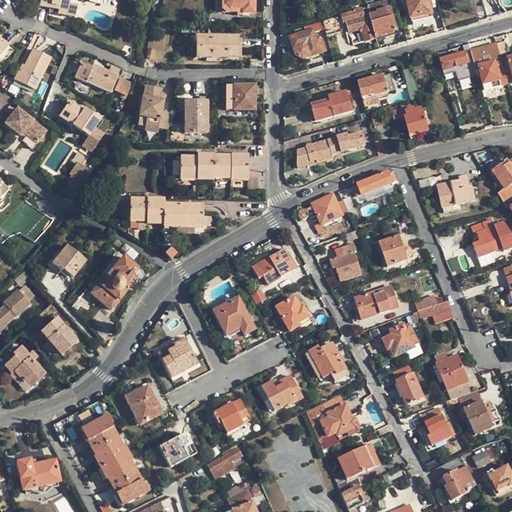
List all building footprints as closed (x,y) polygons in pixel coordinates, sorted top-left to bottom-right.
[(39,0),(38,6),(49,8),(49,5),(67,8),(68,4),(68,0),(39,0)] [(214,0),(215,11),(221,9),(225,13),(254,13),(253,0),(214,0)] [(384,0),(368,5),(368,7),(371,15),(377,14),(376,11),(390,7),(387,0),(384,0)] [(411,19),(431,14),(428,0),(406,0),(408,6),(411,19)] [(66,15),(74,17),(76,6),(68,4),(67,8),(66,15)] [(49,8),(48,12),(66,15),(67,8),(49,5),(49,8)] [(364,18),(362,9),(323,23),(327,36),(345,31),(343,24),(346,23),(350,34),(361,31),(365,42),(375,39),(375,37),(397,31),(390,7),(376,11),(377,14),(371,15),(364,18)] [(432,18),(431,14),(411,19),(412,23),(432,18)] [(330,48),(327,36),(323,23),(318,24),(310,27),(311,31),(290,38),(296,56),(303,60),(321,54),(321,52),(325,51),(325,50),(330,48)] [(195,58),(237,58),(237,37),(195,37),(195,58)] [(0,65),(12,51),(0,41),(0,65)] [(505,41),(496,44),(500,57),(508,54),(505,41)] [(471,51),(474,65),(475,67),(478,66),(486,92),(493,90),(493,89),(508,85),(500,57),(496,44),(471,51)] [(32,50),(24,66),(21,71),(19,69),(14,79),(33,89),(49,60),(32,50)] [(469,63),(470,66),(474,65),(471,51),(466,53),(469,63)] [(466,53),(440,61),(443,71),(469,63),(466,53)] [(116,76),(107,72),(93,66),(91,69),(80,64),(73,80),(84,84),(84,83),(109,93),(116,76)] [(467,80),(478,77),(475,67),(474,65),(470,66),(464,68),(467,80)] [(111,66),(107,72),(116,76),(118,70),(111,66)] [(419,98),(411,68),(403,71),(411,100),(419,98)] [(391,75),(358,83),(365,108),(380,104),(377,95),(395,90),(391,75)] [(120,95),(126,97),(130,85),(119,80),(114,92),(120,95)] [(453,80),(446,82),(448,89),(455,87),(453,80)] [(159,104),(160,96),(161,90),(147,87),(144,99),(142,98),(139,117),(148,119),(147,126),(160,128),(169,130),(172,114),(163,112),(164,106),(159,104)] [(224,87),(224,111),(253,111),(253,87),(224,87)] [(329,100),(311,105),(315,122),(352,112),(347,92),(329,98),(329,100)] [(207,101),(186,102),(186,134),(208,134),(207,101)] [(80,112),(77,110),(68,103),(59,117),(87,136),(92,129),(98,120),(82,109),(80,112)] [(419,132),(419,135),(429,132),(422,107),(415,110),(413,103),(401,107),(402,110),(392,113),(395,120),(404,117),(410,135),(419,132)] [(15,108),(3,123),(19,135),(22,132),(35,142),(44,131),(15,108)] [(174,110),(171,130),(182,132),(185,111),(174,110)] [(381,112),(371,115),(375,128),(384,125),(381,112)] [(138,125),(147,126),(148,119),(139,117),(138,125)] [(102,135),(92,129),(87,136),(82,144),(91,151),(102,135)] [(17,138),(30,148),(35,142),(22,132),(19,135),(17,138)] [(316,161),(317,163),(333,158),(332,156),(365,146),(362,134),(348,138),(347,135),(335,139),(335,140),(306,148),(307,149),(297,152),(297,167),(316,161)] [(383,141),(375,143),(379,156),(379,157),(387,154),(387,153),(383,141)] [(73,163),(77,167),(82,170),(88,160),(80,153),(73,163)] [(213,180),(214,179),(214,157),(214,156),(196,156),(196,158),(196,180),(213,180)] [(230,156),(230,157),(230,179),(230,180),(248,180),(248,156),(230,156)] [(230,157),(214,157),(214,179),(230,179),(230,157)] [(196,180),(196,158),(179,158),(179,180),(196,180)] [(317,164),(317,163),(316,161),(297,167),(298,170),(317,164)] [(511,161),(507,164),(501,168),(499,166),(492,170),(493,171),(504,188),(501,191),(497,193),(503,203),(511,196),(511,183),(511,184),(511,183),(511,161)] [(87,173),(82,170),(77,167),(70,177),(73,178),(68,185),(76,191),(87,173)] [(357,197),(363,194),(394,181),(390,171),(356,185),(357,185),(353,187),(357,197)] [(489,173),(501,191),(504,188),(493,171),(489,173)] [(469,187),(466,175),(458,177),(459,180),(437,185),(442,208),(443,208),(445,214),(453,211),(452,205),(473,200),(470,187),(469,187)] [(398,190),(394,181),(363,194),(367,202),(398,190)] [(307,208),(308,212),(315,227),(349,212),(345,204),(338,207),(333,195),(313,204),(313,205),(307,208)] [(511,196),(503,203),(507,208),(508,209),(510,208),(511,210),(511,196)] [(343,199),(345,204),(349,212),(350,214),(356,211),(349,197),(343,199)] [(129,223),(131,223),(146,223),(146,200),(129,200),(129,223)] [(146,223),(146,225),(162,225),(163,205),(163,200),(146,200),(146,223)] [(17,228),(17,232),(33,241),(40,228),(42,229),(50,219),(22,201),(1,226),(8,230),(17,228)] [(178,228),(187,228),(187,206),(163,205),(162,225),(162,228),(178,228)] [(203,206),(187,206),(187,228),(195,228),(202,228),(202,227),(210,227),(210,218),(202,217),(203,206)] [(503,249),(491,219),(471,226),(474,234),(475,234),(478,241),(472,243),(477,258),(503,249)] [(18,233),(17,232),(17,228),(8,230),(1,226),(0,227),(0,240),(1,241),(6,236),(18,233)] [(403,234),(398,236),(403,249),(405,249),(406,249),(409,251),(403,234)] [(403,249),(398,236),(379,243),(387,266),(408,259),(410,256),(410,253),(409,251),(406,249),(405,249),(403,249)] [(130,248),(115,239),(112,244),(127,253),(130,248)] [(330,260),(332,269),(336,268),(338,273),(340,281),(361,274),(354,253),(356,252),(353,244),(340,248),(343,256),(330,260)] [(57,252),(48,263),(60,272),(61,270),(72,278),(85,261),(65,245),(59,253),(57,252)] [(138,253),(130,248),(127,253),(135,258),(138,253)] [(296,269),(284,249),(269,258),(270,260),(253,269),(258,278),(262,275),(268,285),(296,269)] [(170,250),(165,254),(170,260),(175,255),(170,250)] [(136,269),(121,257),(111,269),(107,266),(102,273),(96,283),(97,284),(90,292),(110,309),(134,280),(132,275),(136,269)] [(26,285),(19,290),(29,301),(35,295),(26,285)] [(30,304),(29,301),(19,290),(18,288),(3,301),(5,304),(0,307),(0,330),(4,327),(4,326),(15,316),(16,316),(30,304)] [(372,292),(359,296),(362,304),(357,305),(362,320),(390,310),(389,307),(392,306),(389,298),(386,298),(384,293),(374,296),(372,292)] [(415,302),(418,312),(437,305),(435,299),(434,295),(415,302)] [(444,302),(442,296),(435,299),(437,305),(444,302)] [(214,311),(216,315),(226,335),(240,327),(243,334),(244,335),(255,330),(239,298),(214,311)] [(290,331),(299,326),(298,323),(309,317),(303,306),(300,308),(298,305),(294,298),(277,307),(290,331)] [(454,317),(448,301),(444,302),(437,305),(418,312),(418,313),(420,319),(433,315),(436,324),(454,317)] [(313,315),(303,306),(309,317),(298,323),(299,326),(312,318),(313,315)] [(413,324),(421,321),(420,319),(418,313),(410,316),(413,324)] [(226,343),(243,334),(240,327),(226,335),(216,315),(212,317),(226,343)] [(59,358),(76,343),(54,319),(37,333),(59,358)] [(403,325),(397,328),(399,332),(392,335),(383,340),(388,350),(390,348),(394,357),(414,348),(413,345),(417,343),(409,325),(404,327),(403,325)] [(184,339),(173,344),(175,350),(186,344),(184,339)] [(78,346),(76,343),(59,358),(62,360),(78,346)] [(323,378),(330,374),(334,372),(336,375),(346,370),(347,370),(332,343),(320,350),(318,347),(308,351),(309,353),(322,376),(323,378)] [(157,353),(162,362),(170,377),(197,364),(186,344),(175,350),(173,344),(157,353)] [(24,358),(26,356),(18,347),(10,355),(12,357),(1,366),(9,375),(13,371),(21,380),(20,382),(21,383),(23,382),(29,388),(42,377),(30,363),(24,358)] [(155,350),(144,356),(151,368),(162,362),(157,353),(155,350)] [(30,353),(26,356),(24,358),(30,363),(35,359),(30,353)] [(318,378),(322,376),(309,353),(305,355),(318,378)] [(434,357),(437,364),(448,359),(445,353),(434,357)] [(456,356),(448,359),(437,364),(436,364),(451,400),(471,393),(456,356)] [(409,364),(392,371),(396,381),(413,374),(409,364)] [(349,376),(346,370),(336,375),(334,372),(330,374),(335,382),(349,376)] [(15,386),(20,382),(21,380),(13,371),(9,375),(7,376),(15,386)] [(423,398),(413,374),(396,381),(406,405),(423,398)] [(273,385),(272,383),(262,388),(268,400),(274,410),(274,411),(286,404),(287,406),(303,398),(291,376),(279,382),(273,385)] [(161,413),(147,386),(124,397),(138,425),(161,413)] [(486,414),(476,391),(471,393),(451,400),(448,401),(450,405),(460,401),(473,430),(494,421),(496,419),(496,418),(490,401),(487,403),(491,412),(486,414)] [(213,414),(219,424),(222,423),(224,428),(227,434),(245,425),(244,423),(250,420),(240,400),(213,414)] [(269,412),(274,410),(268,400),(263,402),(269,412)] [(328,414),(323,403),(321,404),(306,412),(319,441),(335,433),(337,436),(345,433),(347,437),(359,432),(359,429),(355,420),(352,419),(346,406),(328,414)] [(421,415),(427,430),(430,435),(427,437),(431,446),(452,436),(438,407),(421,415)] [(91,449),(116,435),(110,424),(112,423),(107,414),(80,429),(91,449)] [(495,425),(494,421),(473,430),(475,434),(495,425)] [(195,454),(184,433),(158,447),(169,468),(195,454)] [(339,441),(347,437),(345,433),(337,436),(339,441)] [(91,449),(101,467),(128,452),(123,445),(122,446),(116,435),(91,449)] [(222,453),(224,456),(208,465),(216,479),(235,468),(234,466),(242,462),(239,458),(241,456),(237,448),(235,449),(234,446),(222,453)] [(367,446),(364,447),(369,459),(373,457),(367,446)] [(211,450),(215,457),(220,453),(216,447),(211,450)] [(356,476),(373,468),(369,459),(364,447),(338,459),(347,479),(337,484),(341,494),(359,486),(360,485),(356,476)] [(489,449),(486,451),(490,461),(494,459),(489,449)] [(478,467),(490,461),(486,451),(473,457),(478,467)] [(101,467),(111,486),(136,472),(130,461),(132,460),(128,452),(101,467)] [(439,462),(435,454),(426,459),(430,467),(439,462)] [(30,465),(29,460),(16,463),(22,489),(60,482),(54,460),(36,464),(30,465)] [(488,475),(496,490),(507,484),(509,486),(511,484),(511,474),(507,465),(488,475)] [(449,489),(446,491),(451,501),(470,491),(469,488),(475,484),(466,467),(458,471),(457,469),(442,477),(446,486),(449,489)] [(142,483),(136,472),(111,486),(122,505),(149,490),(144,482),(142,483)] [(240,484),(233,487),(237,494),(250,487),(253,485),(251,481),(241,486),(240,484)] [(510,489),(509,486),(507,484),(496,490),(499,494),(510,489)] [(355,511),(353,507),(363,502),(361,496),(363,494),(359,486),(341,494),(348,511),(355,511)] [(226,490),(229,498),(237,494),(233,487),(226,490)] [(229,498),(227,499),(232,510),(229,511),(257,511),(255,507),(264,503),(259,492),(259,491),(258,493),(256,494),(255,494),(253,494),(252,492),(251,491),(251,489),(251,488),(250,487),(237,494),(229,498)] [(388,499),(383,488),(380,490),(384,501),(388,499)] [(163,511),(159,502),(140,511),(163,511)]
